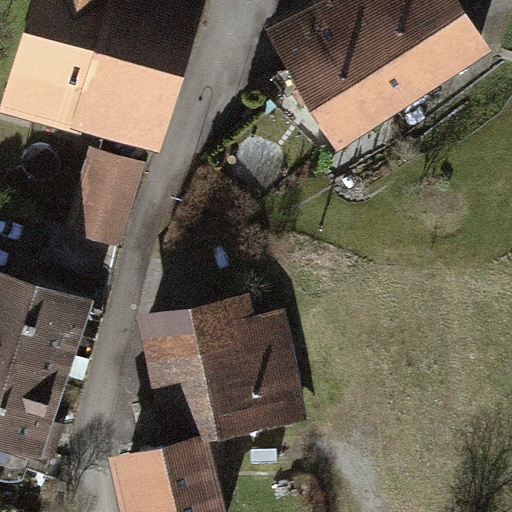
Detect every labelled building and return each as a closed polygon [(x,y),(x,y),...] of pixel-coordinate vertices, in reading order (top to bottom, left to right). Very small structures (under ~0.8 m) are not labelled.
[(35,0),(3,108),(165,156),(211,0),(35,0)] [(464,0),(319,0),(271,24),(342,150),(498,56),(464,0)] [(145,165),(92,150),(68,234),(120,249),(145,165)] [(105,296),(0,263),(0,441),(53,459),(105,296)] [(173,445),(112,459),(123,511),(243,511),(227,439),(314,420),(285,286),(145,316),(173,445)]
